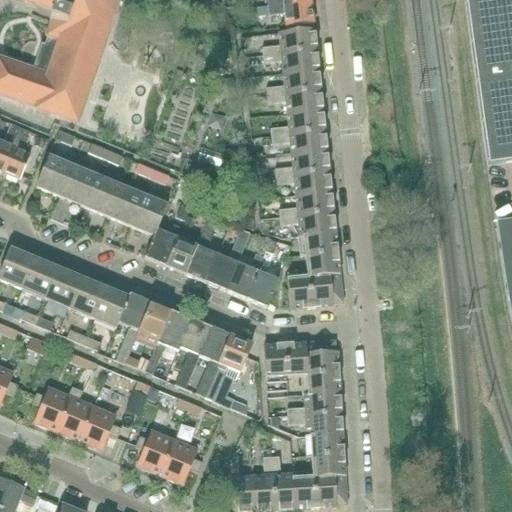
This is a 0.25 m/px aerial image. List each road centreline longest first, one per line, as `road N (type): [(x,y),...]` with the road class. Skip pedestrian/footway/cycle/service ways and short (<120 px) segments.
road 1 (residential): [(0,221),(177,298),(293,334),(372,330)]
road 2 (residential): [(372,330),(333,0)]
road 3 (residential): [(380,511),(372,330)]
road 4 (residential): [(0,443),(161,511)]
